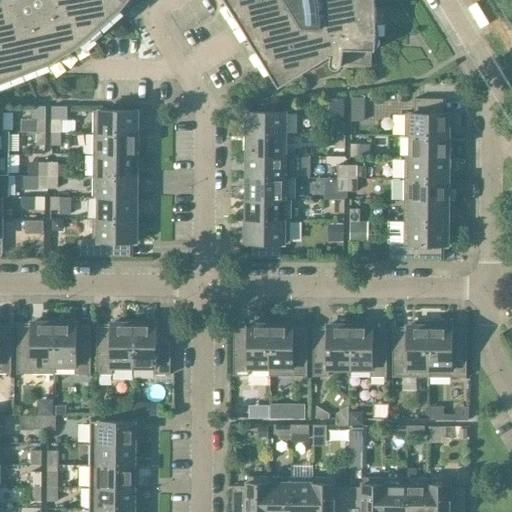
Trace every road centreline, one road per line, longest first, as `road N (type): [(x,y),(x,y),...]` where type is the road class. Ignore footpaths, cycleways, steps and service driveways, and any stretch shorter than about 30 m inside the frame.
road 1 (residential): [(444,0),(491,89),(489,291)]
road 2 (residential): [(489,291),(205,289)]
road 3 (residential): [(184,69),(208,110),(205,289)]
road 4 (residential): [(201,511),(205,289)]
road 5 (residential): [(205,289),(0,289)]
